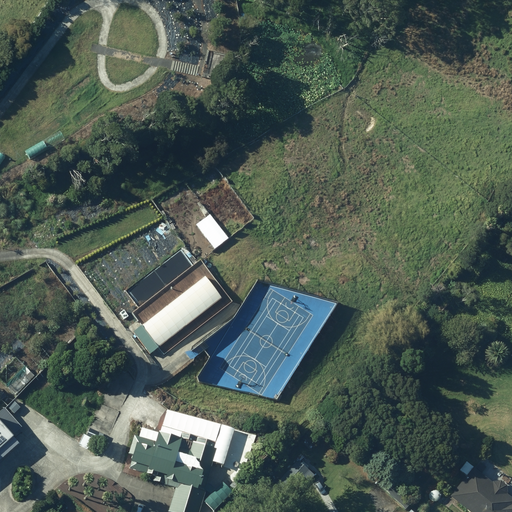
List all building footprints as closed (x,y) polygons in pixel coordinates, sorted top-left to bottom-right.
[(16,426),(1,408),(0,408),(0,456),(16,443),(7,433),(16,426)] [(163,409),(157,434),(139,429),(128,469),(177,482),(168,511),(196,511),(209,465),(223,469),(234,429),(163,409)] [(318,474),(299,456),(275,481),(295,499),(318,474)] [(464,476),(447,500),(464,511),(511,511),(511,496),(506,493),(508,490),(494,480),(493,482),(467,464),(460,473),(464,476)] [(403,511),(404,511),(422,493),(399,471),(381,491),(403,511)]
